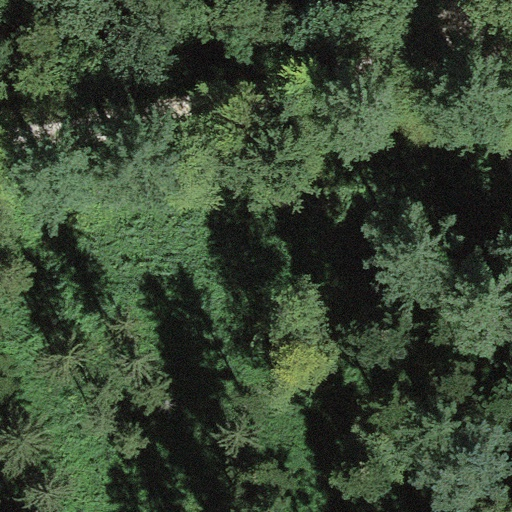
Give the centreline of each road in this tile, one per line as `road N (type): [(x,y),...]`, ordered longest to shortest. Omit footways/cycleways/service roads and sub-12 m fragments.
road 1 (track): [(0,140),(511,38)]
road 2 (track): [(460,0),(511,170)]
